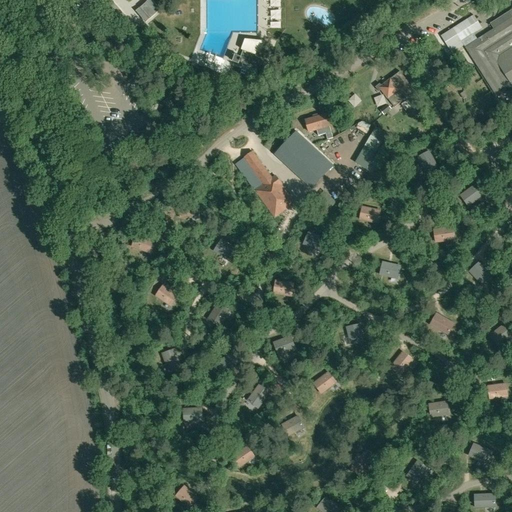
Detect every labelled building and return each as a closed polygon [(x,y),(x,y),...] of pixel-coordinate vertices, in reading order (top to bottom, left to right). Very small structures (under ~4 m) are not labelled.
[(106,8),(124,30),(131,24),(113,2),(106,8)] [(149,2),(139,10),(148,21),(157,13),(149,2)] [(511,11),(492,24),(495,29),(478,41),(466,48),(495,93),(505,86),(511,87),(511,11)] [(475,16),(443,36),(453,53),(464,46),(466,48),(478,41),(473,34),(483,28),(475,16)] [(263,53),(261,52),(265,41),(246,39),(242,49),(243,49),(241,57),(236,55),(233,61),(238,63),(238,64),(241,66),(242,62),(261,69),(264,60),(267,61),(270,52),(264,50),(263,53)] [(217,59),(210,62),(212,70),(220,68),(217,59)] [(395,107),(416,92),(400,72),(382,86),(380,83),(376,87),(379,91),(382,90),(395,107)] [(168,98),(163,102),(169,109),(174,106),(168,98)] [(306,120),(309,132),(317,130),(318,136),(326,134),(328,140),(333,138),(330,127),(330,126),(327,114),(306,120)] [(381,142),(385,135),(375,129),(371,137),(381,142)] [(291,137),(275,155),(312,186),(327,168),(291,137)] [(339,142),(331,146),(335,155),(343,152),(339,142)] [(282,184),(275,176),(272,178),(253,152),(236,164),(275,217),(294,203),(281,185),(282,184)] [(429,152),(418,158),(426,173),(437,167),(429,152)] [(486,193),(479,182),(461,196),(468,206),(486,193)] [(179,205),(182,217),(199,214),(195,201),(179,205)] [(360,219),(377,223),(380,210),(363,206),(360,219)] [(434,230),(436,242),(453,240),(452,227),(434,230)] [(325,240),(309,233),(304,245),(320,252),(325,240)] [(133,246),(149,252),(154,240),(137,234),(133,246)] [(229,261),(236,250),(221,240),(214,251),(229,261)] [(398,278),(401,266),(384,262),(381,274),(398,278)] [(493,277),(479,263),(470,272),(484,286),(493,277)] [(291,296),(293,283),(276,280),(274,293),(291,296)] [(156,295),(171,306),(178,295),(164,285),(156,295)] [(219,304),(209,319),(220,326),(229,311),(219,304)] [(448,335),(454,324),(437,314),(430,325),(448,335)] [(490,335),(498,345),(511,334),(505,324),(490,335)] [(359,325),(347,328),(351,345),(363,342),(359,325)] [(274,343),(279,354),(295,348),(291,337),(274,343)] [(162,354),(169,373),(181,368),(175,350),(162,354)] [(392,366),(402,374),(413,361),(403,353),(392,366)] [(228,354),(217,367),(227,375),(238,362),(228,354)] [(336,383),(328,373),(314,383),(322,394),(336,383)] [(270,392),(260,384),(248,401),(258,408),(270,392)] [(488,386),(490,399),(508,397),(506,384),(488,386)] [(430,405),(432,417),(450,414),(447,402),(430,405)] [(184,409),(185,422),(202,421),(202,408),(184,409)] [(304,428),(298,416),(283,425),(288,436),(304,428)] [(492,452),(474,444),(469,456),(487,464),(492,452)] [(240,466),(255,456),(248,446),(233,456),(240,466)] [(357,454),(351,471),(363,475),(369,458),(357,454)] [(407,475),(418,483),(428,469),(418,461),(407,475)] [(185,486),(176,495),(190,507),(198,498),(185,486)] [(495,494),(475,495),(475,508),(495,507),(495,494)] [(336,511),(339,509),(325,498),(317,508),(322,511),(336,511)]
